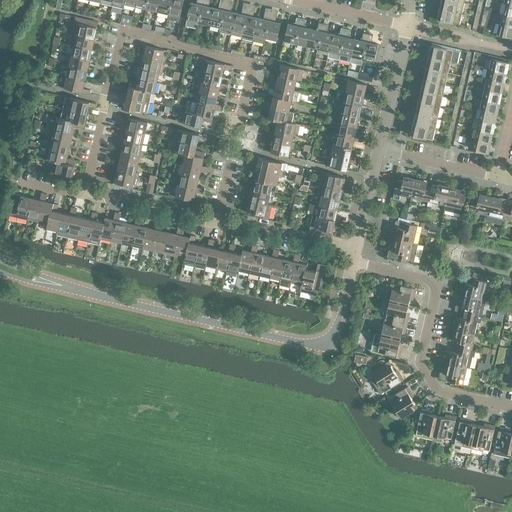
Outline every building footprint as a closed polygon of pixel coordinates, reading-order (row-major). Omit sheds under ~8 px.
[(124,3),(125,0),(113,0),(112,6),(123,8),(124,3)] [(147,8),(148,0),(136,0),(136,6),(147,8)] [(158,11),(160,0),(148,0),(147,8),(158,11)] [(169,14),(171,0),(160,0),(158,11),(169,14)] [(171,0),(169,14),(180,16),(184,0),(171,0)] [(462,13),(465,2),(456,0),(441,0),(440,8),(462,13)] [(199,22),(203,5),(191,2),(186,26),(197,28),(199,22)] [(245,7),(255,10),(257,5),(246,2),(245,7)] [(511,5),(504,4),(502,3),(500,13),(501,14),(511,16),(511,5)] [(210,24),(214,7),(203,5),(199,22),(210,24)] [(221,27),(225,10),(214,7),(210,24),(221,27)] [(459,25),(462,13),(440,8),(437,19),(459,25)] [(231,34),(236,13),(225,10),(221,27),(220,32),(231,34)] [(242,37),(247,15),(236,13),(231,34),(242,37)] [(511,26),(511,16),(501,14),(499,24),(511,26)] [(253,41),(258,18),(247,15),(242,37),(242,38),(253,41)] [(74,34),(77,34),(95,38),(99,22),(75,16),(71,33),(74,34)] [(296,43),(302,18),(297,17),(295,25),(288,23),(284,40),(296,43)] [(266,37),(269,20),(258,18),(253,41),(264,44),(266,37)] [(307,46),(311,29),(305,27),(306,19),(302,18),(296,43),(307,46)] [(281,23),(269,20),(266,37),(277,40),(281,23)] [(318,48),(324,23),(319,22),(317,30),(311,29),(307,46),(318,48)] [(328,55),(333,34),(327,32),(329,25),(324,23),(318,48),(317,52),(328,55)] [(511,37),(511,26),(499,24),(497,34),(511,37)] [(339,60),(346,29),(341,27),(340,35),(333,34),(328,55),(328,57),(339,60)] [(350,62),(356,39),(349,38),(351,30),(346,29),(339,60),(350,62)] [(363,59),(368,34),(364,33),(362,40),(356,39),(350,62),(361,65),(363,59)] [(92,49),(95,38),(77,34),(74,34),(71,44),(92,49)] [(373,35),(368,34),(363,59),(374,61),(378,44),(372,43),(373,35)] [(90,59),(92,49),(71,44),(71,47),(74,48),(72,55),(90,59)] [(431,45),(429,57),(451,62),(454,50),(431,45)] [(146,46),(144,57),(162,61),(164,54),(167,54),(167,51),(146,46)] [(87,70),(90,59),(72,55),(70,63),(67,62),(66,65),(87,70)] [(160,68),(162,61),(144,57),(141,67),(163,72),(163,69),(160,68)] [(448,73),(451,62),(429,57),(426,68),(448,73)] [(509,63),(508,62),(491,58),(489,69),(507,73),(509,63)] [(232,69),(232,66),(203,59),(200,70),(223,75),(225,67),(232,69)] [(280,68),(278,76),(297,80),(301,81),(303,70),(274,63),(273,66),(280,68)] [(85,81),(87,70),(66,65),(66,68),(69,69),(67,76),(85,81)] [(162,75),(163,72),(141,67),(139,78),(157,82),(159,75),(162,75)] [(446,84),(448,73),(426,68),(423,79),(446,84)] [(505,83),(507,73),(489,69),(487,68),(485,78),(487,79),(505,83)] [(221,83),(223,75),(200,70),(198,80),(202,81),(220,86),(220,89),(223,89),(224,84),(221,83)] [(83,88),(85,81),(67,76),(64,87),(90,93),(90,90),(83,88)] [(294,90),(297,80),(278,76),(277,83),(276,86),(294,90)] [(155,93),(157,82),(139,78),(137,88),(135,87),(136,83),(131,82),(130,87),(148,91),(153,93),(155,93)] [(443,95),(446,84),(423,79),(421,90),(443,95)] [(502,93),(505,83),(487,79),(484,89),(502,93)] [(344,87),(343,90),(364,95),(367,84),(349,80),(347,88),(344,87)] [(218,96),(220,89),(220,86),(202,81),(200,92),(218,96)] [(298,91),(294,90),(276,86),(277,83),(273,82),(272,88),(275,89),(274,96),(292,101),(296,102),(298,91)] [(151,103),(153,93),(148,91),(130,87),(128,94),(127,97),(151,103)] [(500,103),(502,93),(484,89),(482,99),(500,103)] [(362,106),(364,95),(343,90),(341,101),(362,106)] [(441,106),(443,95),(421,90),(418,101),(441,106)] [(218,96),(200,92),(196,91),(194,102),(216,107),(215,110),(218,110),(220,105),(216,104),(218,96)] [(149,114),(151,103),(127,97),(128,94),(124,94),(123,99),(126,100),(125,108),(149,114)] [(289,111),(292,101),(274,96),(272,104),(271,107),(289,111)] [(97,104),(94,103),(68,97),(65,108),(87,113),(89,105),(96,107),(97,104)] [(498,113),(500,103),(482,99),(480,109),(482,109),(498,113)] [(213,117),(215,110),(216,107),(194,102),(192,101),(190,111),(195,112),(195,113),(213,117)] [(359,116),(362,106),(341,101),(338,112),(359,116)] [(438,118),(441,106),(418,101),(416,112),(438,118)] [(287,122),(287,121),(289,111),(271,107),(272,104),(268,103),(267,109),(271,110),(269,118),(287,122)] [(85,124),(87,113),(65,108),(63,118),(67,119),(85,124)] [(495,123),(498,113),(482,109),(480,119),(495,123)] [(212,122),(213,117),(195,113),(195,112),(190,111),(186,110),(183,122),(201,126),(203,120),(212,122)] [(357,127),(359,116),(338,112),(338,115),(341,115),(339,123),(357,127)] [(435,129),(438,118),(416,112),(413,124),(435,129)] [(84,129),(85,124),(67,119),(63,118),(58,117),(56,125),(53,124),(52,127),(73,132),(75,122),(80,123),(79,128),(84,129)] [(130,118),(128,126),(127,129),(145,133),(148,122),(130,118)] [(301,124),(287,121),(287,122),(269,118),(268,123),(277,125),(276,130),(294,134),(298,135),(301,124)] [(493,133),(495,123),(480,119),(477,129),(493,133)] [(355,134),(357,127),(339,123),(336,133),(355,137),(354,140),(357,141),(359,135),(355,134)] [(433,140),(435,129),(413,124),(410,135),(433,140)] [(143,144),(145,133),(127,129),(128,126),(124,125),(123,131),(127,132),(125,139),(143,144)] [(71,142),(73,132),(52,127),(51,130),(54,131),(53,138),(71,142)] [(174,140),(179,141),(197,145),(199,134),(177,129),(174,140)] [(491,143),(493,133),(477,129),(475,139),(491,143)] [(292,142),(294,134),(276,130),(273,141),(294,146),(295,142),(292,142)] [(352,148),(354,140),(355,137),(336,133),(334,144),(352,148)] [(68,153),(71,142),(53,138),(50,138),(47,148),(68,153)] [(141,151),(143,144),(125,139),(122,150),(143,155),(144,152),(141,151)] [(488,153),(491,143),(475,139),(473,150),(488,153)] [(195,150),(197,145),(179,141),(174,140),(172,151),(185,154),(186,153),(204,158),(205,153),(195,150)] [(294,149),(294,146),(273,141),(271,152),(289,156),(291,148),(294,149)] [(350,156),(352,148),(334,144),(329,165),(347,170),(349,161),(356,163),(357,157),(350,156)] [(67,158),(68,153),(47,148),(45,159),(53,161),(57,162),(75,166),(76,161),(67,158)] [(143,158),(143,155),(122,150),(120,160),(138,165),(140,157),(143,158)] [(202,165),(204,158),(186,153),(185,154),(183,164),(201,168),(201,171),(204,172),(205,166),(202,165)] [(264,158),(262,170),(283,175),(283,171),(280,171),(282,163),(264,158)] [(136,172),(138,165),(120,160),(117,171),(138,176),(139,173),(136,172)] [(73,177),(75,166),(57,162),(53,161),(51,172),(73,177)] [(199,179),(201,171),(201,168),(183,164),(181,174),(199,179)] [(282,178),(283,175),(262,170),(259,180),(260,180),(273,183),(272,184),(277,185),(279,177),(282,178)] [(136,187),(138,176),(117,171),(115,182),(136,187)] [(323,172),(320,183),(343,188),(342,191),(346,192),(347,186),(343,186),(345,177),(323,172)] [(197,186),(199,179),(181,174),(178,185),(196,189),(196,192),(199,193),(201,187),(197,186)] [(411,198),(416,179),(404,176),(404,178),(398,176),(393,199),(400,200),(401,195),(411,198)] [(275,195),(277,185),(272,184),(273,183),(260,180),(259,180),(255,178),(253,187),(252,189),(270,194),(275,195)] [(429,200),(432,187),(426,186),(427,182),(416,179),(411,198),(423,200),(423,199),(429,200)] [(340,199),(342,191),(343,188),(320,183),(318,194),(319,194),(340,199)] [(445,205),(449,187),(438,184),(438,186),(432,184),(432,187),(429,200),(427,205),(430,206),(433,207),(434,203),(445,205)] [(194,200),(196,192),(196,189),(178,185),(176,196),(194,200)] [(268,204),(270,194),(252,189),(253,187),(249,186),(248,192),(251,192),(250,200),(268,204)] [(461,190),(449,187),(445,205),(444,210),(461,214),(467,192),(461,191),(461,190)] [(27,219),(32,198),(14,194),(9,215),(27,219)] [(338,209),(340,199),(319,194),(317,205),(338,209)] [(487,215),(491,197),(480,194),(479,198),(473,196),(469,211),(470,211),(470,210),(477,212),(477,213),(487,215)] [(43,200),(46,201),(46,198),(41,196),(40,200),(32,198),(27,219),(38,221),(43,200)] [(504,218),(507,204),(508,202),(502,200),(503,199),(491,197),(487,215),(499,218),(499,217),(504,218)] [(53,203),(46,201),(43,200),(38,221),(48,224),(53,203)] [(272,205),(268,204),(250,200),(248,208),(241,206),(240,210),(261,215),(260,218),(268,220),(272,205)] [(58,230),(62,212),(57,211),(58,204),(53,203),(48,224),(47,228),(58,230)] [(335,220),(338,209),(317,205),(314,215),(335,220)] [(73,215),(76,215),(76,212),(71,211),(70,214),(62,212),(58,230),(57,235),(68,237),(73,215)] [(78,239),(83,217),(76,215),(73,215),(68,237),(78,239)] [(332,237),(335,220),(314,215),(311,232),(332,237)] [(94,220),(97,220),(97,217),(92,216),(91,219),(83,217),(78,239),(89,242),(94,220)] [(116,220),(119,221),(120,217),(114,216),(113,219),(105,217),(104,222),(101,239),(111,241),(116,220)] [(104,222),(97,220),(94,220),(89,242),(100,244),(101,239),(104,222)] [(122,243),(127,222),(119,221),(116,220),(111,241),(122,243)] [(137,225),(140,226),(141,222),(135,221),(135,224),(127,222),(122,243),(132,246),(137,225)] [(393,232),(396,233),(395,239),(413,243),(416,232),(415,231),(416,226),(417,226),(396,221),(393,232)] [(143,248),(148,227),(140,226),(137,225),(132,246),(143,248)] [(158,230),(161,230),(162,227),(156,226),(156,229),(148,227),(143,248),(154,251),(158,230)] [(164,253),(169,232),(161,230),(158,230),(154,251),(164,253)] [(179,235),(182,235),(183,232),(177,231),(177,234),(169,232),(164,253),(175,256),(179,235)] [(185,258),(190,237),(182,235),(179,235),(175,256),(185,258)] [(195,267),(200,244),(194,243),(196,236),(191,235),(190,237),(185,258),(184,264),(195,267)] [(418,244),(413,243),(395,239),(393,244),(390,244),(388,255),(414,262),(418,244)] [(210,247),(213,247),(214,244),(208,243),(208,246),(200,244),(195,267),(205,269),(206,265),(210,247)] [(217,267),(221,249),(213,247),(210,247),(206,265),(217,267)] [(231,252),(234,252),(235,249),(229,248),(229,251),(221,249),(217,267),(227,270),(231,252)] [(254,252),(257,253),(258,249),(252,248),(251,251),(243,249),(242,254),(238,270),(239,271),(249,273),(254,252)] [(242,254),(234,252),(231,252),(227,270),(226,274),(237,276),(238,272),(239,271),(238,270),(242,254)] [(265,254),(257,253),(254,252),(249,273),(260,275),(265,254)] [(275,257),(278,258),(279,254),(273,253),(272,256),(265,254),(260,275),(270,278),(275,257)] [(286,259),(278,258),(275,257),(270,278),(281,280),(286,259)] [(296,262),(299,262),(300,259),(294,258),(293,261),(286,259),(281,280),(280,285),(290,288),(291,283),(296,262)] [(307,264),(299,262),(296,262),(291,283),(301,285),(302,285),(306,269),(307,264)] [(325,273),(306,269),(302,285),(301,285),(300,291),(320,295),(324,280),(325,273)] [(487,282),(482,281),(483,275),(473,273),(471,284),(467,283),(464,295),(483,299),(485,287),(484,287),(485,282),(487,282)] [(511,282),(504,280),(501,292),(508,294),(511,282)] [(389,300),(389,301),(409,305),(411,295),(414,296),(415,289),(391,283),(389,290),(392,290),(390,300),(389,300)] [(486,300),(483,299),(464,295),(462,306),(465,307),(464,313),(482,317),(486,300)] [(408,306),(409,305),(389,301),(389,302),(386,318),(407,323),(409,317),(406,316),(408,306)] [(480,323),(482,317),(464,313),(463,318),(459,317),(456,329),(475,333),(477,322),(480,323)] [(406,329),(407,323),(386,318),(382,334),(381,335),(401,339),(401,338),(403,329),(406,329)] [(472,344),(475,333),(456,329),(454,340),(458,341),(456,347),(472,350),(474,345),(472,344)] [(401,340),(401,339),(381,335),(381,336),(378,352),(399,357),(401,350),(398,350),(400,340),(401,340)] [(497,361),(503,363),(508,347),(501,345),(497,361)] [(475,351),(472,350),(456,347),(455,352),(451,351),(448,363),(467,367),(470,368),(472,357),(474,357),(475,351)] [(354,353),(352,362),(362,364),(364,355),(354,353)] [(397,375),(395,371),(389,361),(385,363),(383,360),(381,360),(370,367),(375,376),(371,378),(380,394),(404,379),(400,373),(397,375)] [(464,378),(467,367),(448,363),(446,374),(450,375),(448,381),(463,384),(462,383),(463,378),(464,378)] [(412,392),(408,386),(389,398),(401,418),(418,408),(409,394),(412,392)] [(433,440),(434,435),(438,415),(437,415),(428,413),(428,410),(421,409),(421,412),(417,411),(410,425),(417,427),(415,436),(433,440)] [(439,416),(438,415),(434,435),(435,435),(451,439),(456,417),(449,415),(449,418),(439,416)] [(472,449),(477,424),(476,424),(467,422),(467,419),(460,418),(454,445),(472,449)] [(478,425),(477,424),(472,449),(482,451),(483,449),(490,451),(495,426),(488,424),(488,427),(478,425)] [(511,453),(511,451),(511,432),(506,431),(506,428),(499,427),(494,452),(501,453),(501,450),(511,452),(511,453)]
